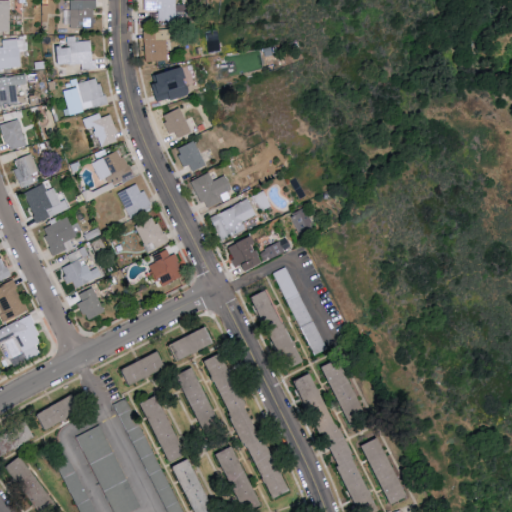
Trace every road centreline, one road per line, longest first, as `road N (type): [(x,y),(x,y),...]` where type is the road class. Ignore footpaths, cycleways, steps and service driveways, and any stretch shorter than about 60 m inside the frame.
road 1 (residential): [(328,511),(145,142),(122,42),(122,0)]
road 2 (residential): [(0,406),(220,290)]
road 3 (residential): [(81,363),(0,201)]
